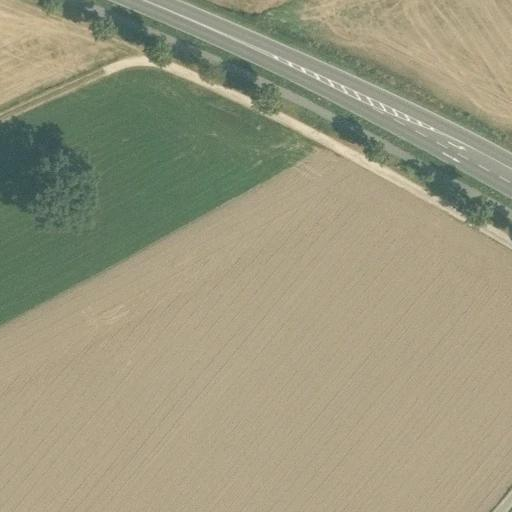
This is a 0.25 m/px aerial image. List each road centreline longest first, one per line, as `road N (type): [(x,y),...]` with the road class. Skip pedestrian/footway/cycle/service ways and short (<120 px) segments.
road 1 (track): [(511,251),(168,73),(130,70),(109,79)]
road 2 (primary): [(511,181),(343,92),(134,0)]
